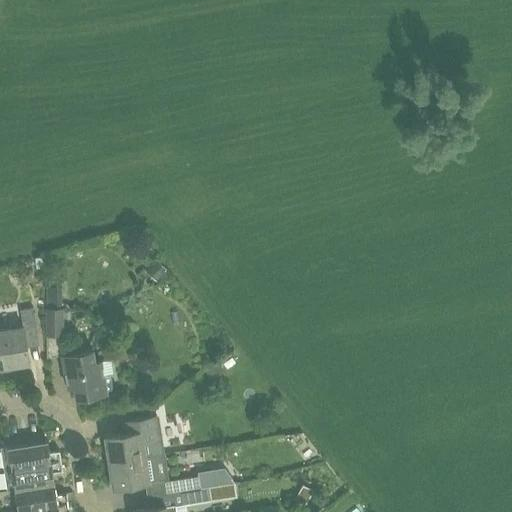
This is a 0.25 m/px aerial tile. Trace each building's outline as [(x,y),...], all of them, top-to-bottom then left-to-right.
[(155,259),(145,271),(158,281),(168,269),(155,259)] [(46,300),(46,307),(60,308),(61,287),(47,286),(46,300)] [(46,308),(45,335),(47,335),(47,336),(47,357),(62,355),(63,336),(64,308),(63,308),(60,308),(46,307),(46,308)] [(23,327),(0,330),(0,340),(4,366),(30,362),(26,339),(38,337),(34,308),(21,310),(23,327)] [(95,361),(93,350),(62,356),(68,388),(74,386),(76,398),(107,392),(101,360),(95,361)] [(217,363),(206,371),(213,379),(224,371),(217,363)] [(123,433),(105,436),(109,462),(145,456),(156,454),(164,453),(162,440),(158,415),(156,416),(152,416),(128,420),(130,432),(123,433)] [(0,447),(4,469),(61,460),(59,449),(49,451),(47,440),(0,447)] [(145,456),(109,462),(113,488),(145,483),(149,482),(161,480),(156,454),(145,456)] [(4,469),(8,491),(54,483),(52,472),(63,470),(61,460),(4,469)] [(223,467),(198,471),(198,474),(198,475),(200,486),(208,485),(208,486),(209,486),(212,486),(234,482),(234,481),(231,477),(232,477),(223,467)] [(198,474),(173,478),(175,491),(181,490),(200,487),(200,486),(198,475),(198,474)] [(54,483),(8,491),(9,496),(15,495),(18,511),(68,503),(66,492),(56,494),(54,483)] [(314,490),(302,484),(295,499),(306,505),(314,490)] [(200,487),(181,490),(183,504),(186,503),(211,499),(209,486),(208,486),(200,487)] [(69,511),(68,503),(18,511),(17,511),(69,511)] [(158,506),(131,510),(131,511),(175,511),(174,503),(158,506)]
